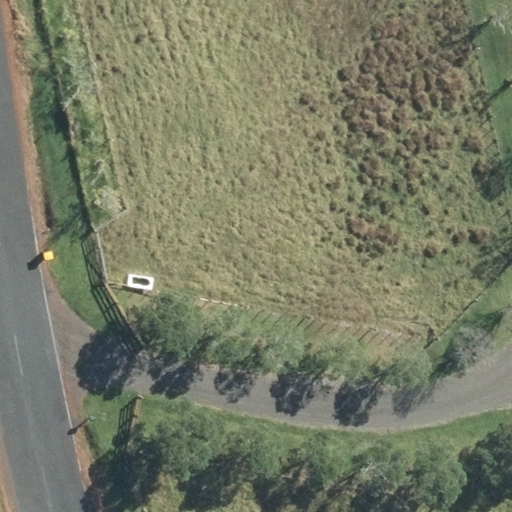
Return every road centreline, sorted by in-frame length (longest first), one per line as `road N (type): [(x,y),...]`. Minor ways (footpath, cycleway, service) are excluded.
road 1 (track): [(19,356),(314,412),(462,372),(511,329)]
road 2 (unclassified): [(55,511),(19,356),(0,220)]
